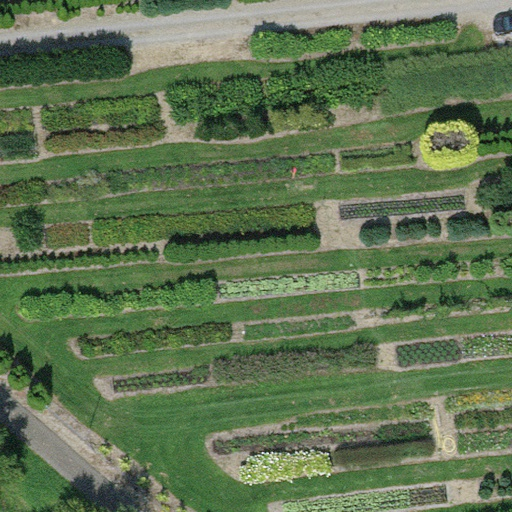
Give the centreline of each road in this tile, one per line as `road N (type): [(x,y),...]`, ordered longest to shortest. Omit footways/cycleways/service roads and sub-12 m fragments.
road 1 (track): [(0,55),(511,8)]
road 2 (track): [(0,403),(118,511)]
